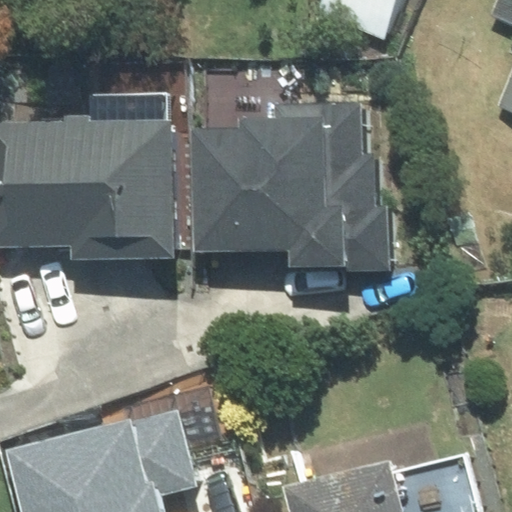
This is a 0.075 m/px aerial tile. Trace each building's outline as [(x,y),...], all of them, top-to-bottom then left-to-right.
[(408,0),(314,0),(307,18),(388,52),(408,0)] [(511,64),(491,119),(511,127),(511,0),(492,0),(486,17),(511,34),(511,64)] [(370,126),(192,138),(201,264),(293,257),(295,288),(381,282),(370,126)] [(181,135),(0,135),(0,255),(75,255),(75,283),(181,283),(181,135)] [(179,406),(3,448),(18,511),(165,511),(161,493),(199,484),(179,406)] [(403,511),(395,477),(285,503),(286,511),(403,511)]
